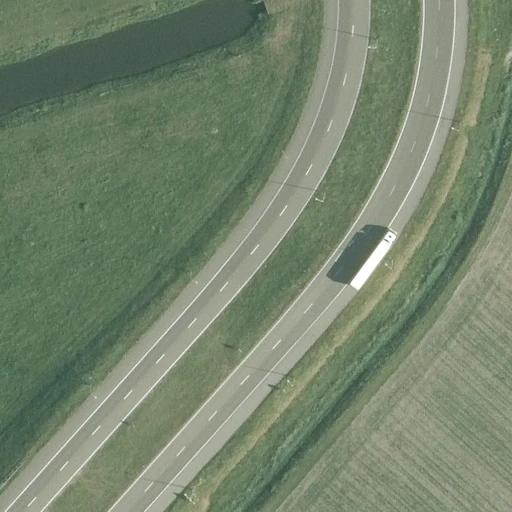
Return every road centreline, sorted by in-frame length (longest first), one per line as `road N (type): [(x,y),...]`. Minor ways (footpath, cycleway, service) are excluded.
road 1 (motorway): [(353,0),(329,127),(283,210),(23,511)]
road 2 (motorway): [(125,511),(367,231),(398,180),(428,97),(439,0)]
